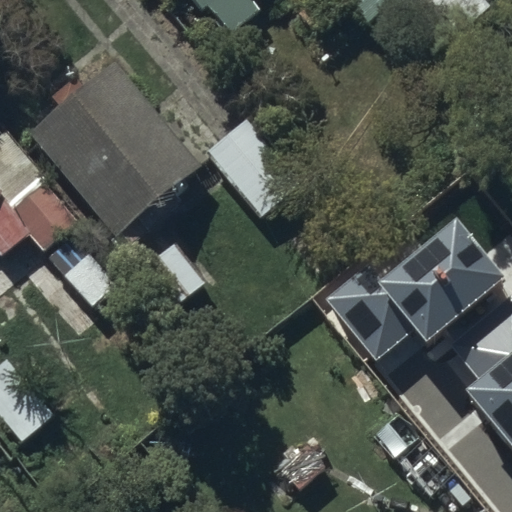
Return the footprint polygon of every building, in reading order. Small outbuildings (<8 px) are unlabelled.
[(194,0),(201,8),(207,4),(231,33),(260,10),(251,0),(194,0)] [(346,0),(365,22),(391,0),(346,0)] [(112,57),(26,126),(112,233),(198,163),(112,57)] [(246,112),(202,148),(259,216),(303,180),(246,112)] [(0,253),(28,232),(42,250),(82,219),(7,123),(0,128),(0,253)] [(204,279),(169,241),(133,274),(168,312),(204,279)] [(374,246),(320,290),(398,385),(452,341),(374,246)]
